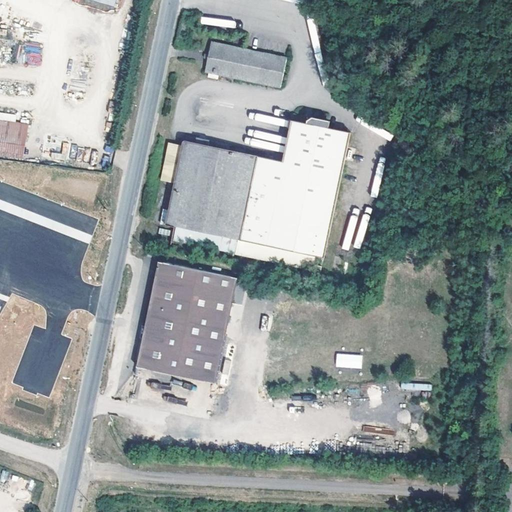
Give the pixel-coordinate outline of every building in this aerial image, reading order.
[(287,56),(212,40),(204,71),(206,71),(205,77),(216,79),(217,74),(281,87),(287,56)] [(313,117),(309,118),(308,124),(291,120),(288,130),(287,136),(286,146),(282,160),(268,158),(269,152),(183,135),(181,145),(170,143),(162,181),(173,184),(168,211),(166,224),(174,226),(171,240),(234,253),(237,240),(323,259),(350,133),(328,128),(329,120),(313,117)] [(29,124),(0,119),(0,154),(24,158),(29,124)] [(0,249),(6,251),(33,199),(0,181),(0,249)] [(239,277),(159,261),(144,330),(136,366),(216,383),(239,277)] [(361,369),(363,355),(337,352),(335,366),(361,369)] [(14,383),(25,385),(28,372),(17,369),(14,383)]
